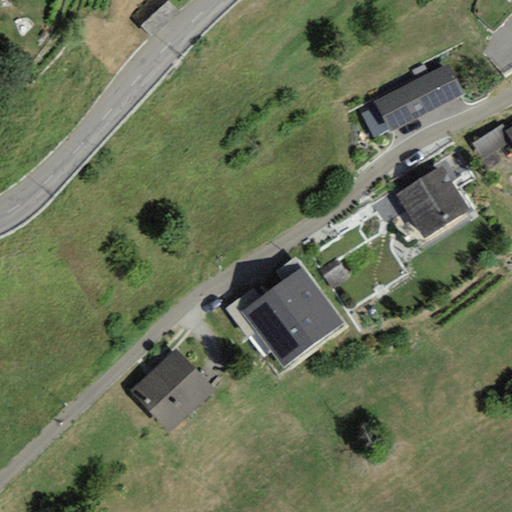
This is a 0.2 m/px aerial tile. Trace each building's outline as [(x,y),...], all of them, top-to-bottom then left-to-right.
[(152,0),(130,20),(150,42),(178,16),(162,0),(152,0)] [(449,63),(373,101),(375,106),(361,113),(374,138),(389,130),(390,133),(465,95),(449,63)] [(511,142),(511,141),(506,132),(502,125),(472,143),(483,160),(511,142)] [(441,167),(397,195),(424,239),(469,210),(441,167)] [(339,258),(319,270),(331,290),(351,279),(339,258)] [(260,299),(241,313),(256,333),(283,369),(343,323),(302,268),(260,299)] [(241,313),(260,299),(253,290),(226,309),(248,339),(256,333),(241,313)] [(215,392),(176,349),(130,390),(169,433),(215,392)]
